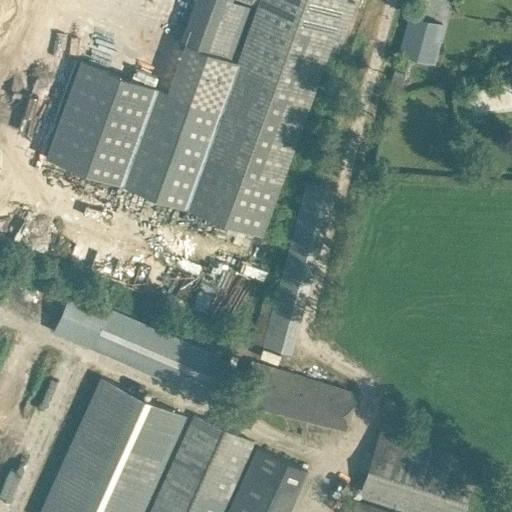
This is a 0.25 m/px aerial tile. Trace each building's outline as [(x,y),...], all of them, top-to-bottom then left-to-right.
[(194,0),(163,89),(81,60),(46,156),(98,175),(261,233),(333,31),(342,34),(354,1),(352,0),(194,0)] [(422,0),(442,16),(455,0),(422,0)] [(412,13),(401,52),(434,62),(441,40),(433,38),(438,21),(412,13)] [(284,257),(265,344),(295,350),(314,264),(284,257)] [(53,329),(90,345),(187,388),(192,375),(206,381),(218,354),(70,290),(53,329)] [(355,392),(280,369),(250,360),(240,400),(345,426),(355,392)] [(41,511),(137,511),(183,413),(103,376),(41,511)] [(149,511),(220,511),(253,439),(194,413),(149,511)] [(383,420),(359,494),(415,511),(461,511),(478,461),(424,444),(427,435),(383,420)] [(256,445),(226,511),(279,511),(290,488),(296,490),(306,467),(256,445)] [(394,511),(357,500),(353,511),(394,511)]
